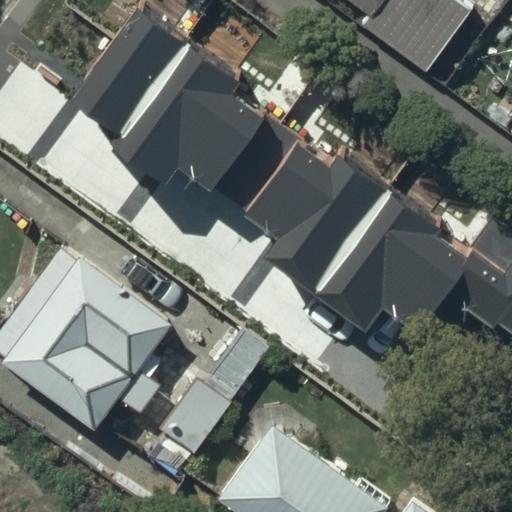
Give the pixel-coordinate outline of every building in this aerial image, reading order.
[(362,0),(366,3),(359,13),(425,62),(470,1),(469,0),(362,0)] [(131,170),(124,178),(373,366),(435,284),(405,261),(432,226),(213,58),(206,67),(193,57),(116,159),(131,170)] [(171,311),(77,242),(0,346),(0,347),(94,416),(115,386),(139,404),(159,378),(135,360),(171,311)] [(231,393),(195,367),(155,422),(190,448),(231,393)] [(375,511),(388,494),(271,412),(215,486),(249,511),(375,511)] [(498,511),(444,511),(411,488),(393,511),(503,511),(500,510),(498,511)]
